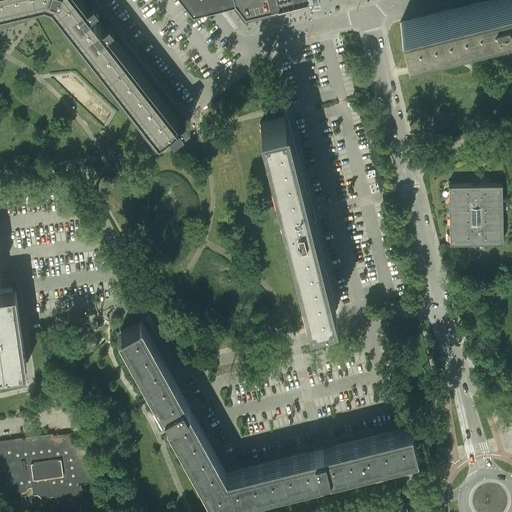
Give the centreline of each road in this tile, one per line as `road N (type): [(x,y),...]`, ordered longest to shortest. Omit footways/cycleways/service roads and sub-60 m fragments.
road 1 (unclassified): [(363,322),(189,367),(143,300),(31,317)]
road 2 (residential): [(120,0),(195,94),(259,41),(293,31)]
road 3 (unclassified): [(313,117),(363,322)]
road 4 (residential): [(404,160),(368,12)]
road 5 (residential): [(439,303),(404,160)]
